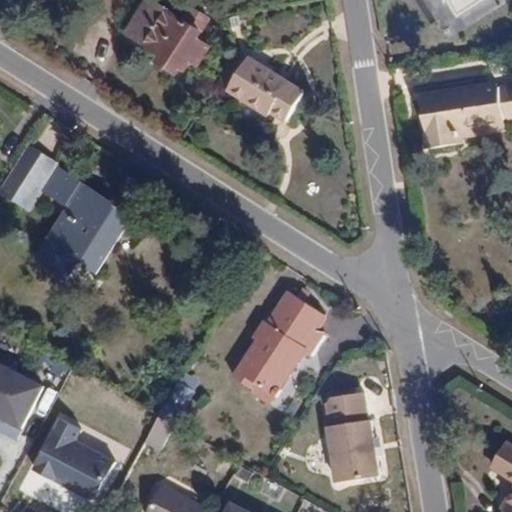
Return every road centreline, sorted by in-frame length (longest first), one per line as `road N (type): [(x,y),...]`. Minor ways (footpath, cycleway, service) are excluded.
road 1 (residential): [(403,310),(0,54)]
road 2 (residential): [(403,310),(354,0)]
road 3 (residential): [(434,511),(403,310)]
road 4 (residential): [(511,378),(403,310)]
